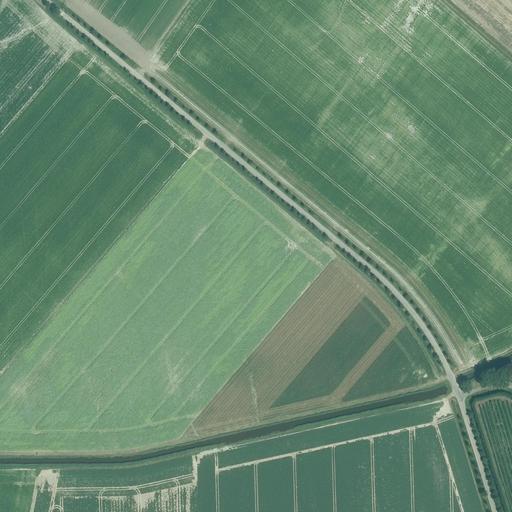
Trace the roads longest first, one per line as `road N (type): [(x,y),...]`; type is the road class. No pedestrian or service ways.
road 1 (tertiary): [(459,395),(427,332),(374,272),(45,0)]
road 2 (tertiary): [(494,511),(459,395)]
